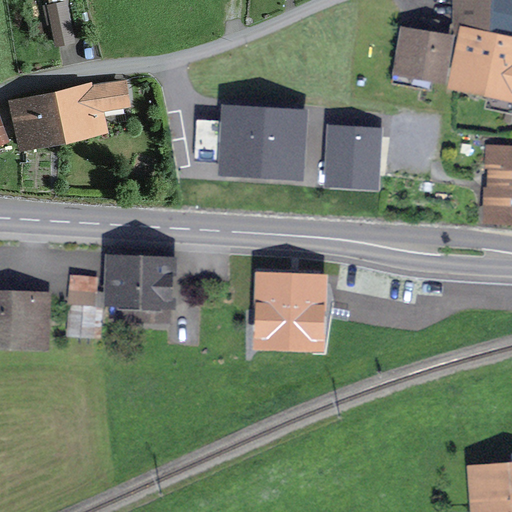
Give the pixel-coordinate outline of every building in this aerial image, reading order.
[(511,24),(510,24),(511,0),(491,0),(490,22),(478,21),(477,38),(465,35),(454,81),(492,89),(502,43),(511,42),(511,24)] [(456,0),(456,33),(465,35),(477,38),(478,21),(490,22),(491,0),(456,0)] [(48,4),(56,41),(71,39),(63,1),(48,4)] [(429,88),(431,75),(442,77),(449,38),(439,36),(440,30),(435,29),(437,22),(424,20),(422,33),(410,31),(408,40),(400,38),(391,89),(397,90),(398,83),(429,88)] [(511,42),(502,43),(492,89),(511,92),(511,42)] [(91,88),(90,85),(51,92),(61,135),(99,124),(95,107),(125,102),(122,81),(91,88)] [(10,103),(18,143),(61,135),(51,92),(10,103)] [(217,179),(304,185),(309,114),(222,108),(217,179)] [(219,120),(199,119),(198,154),(218,154),(219,120)] [(381,129),(326,126),(322,191),(378,194),(381,129)] [(511,147),(491,146),(488,213),(511,214),(511,147)] [(117,317),(168,319),(170,264),(111,261),(110,302),(117,302),(117,317)] [(90,331),(92,305),(93,306),(94,292),(69,290),(68,304),(72,304),(71,329),(90,331)] [(33,315),(43,315),(43,300),(0,297),(0,340),(33,342),(33,315)] [(511,511),(511,470),(475,473),(478,511),(511,511)]
